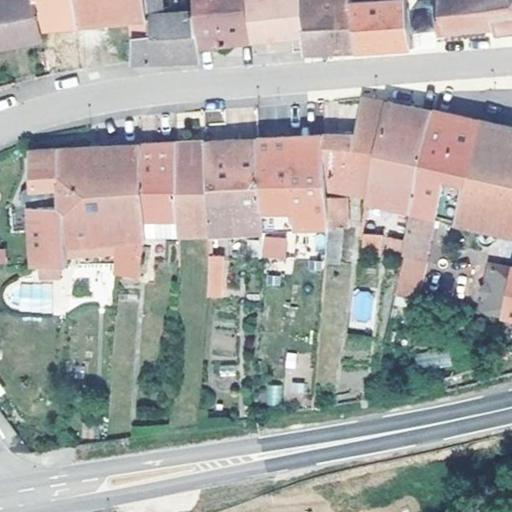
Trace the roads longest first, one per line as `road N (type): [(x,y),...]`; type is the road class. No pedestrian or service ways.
road 1 (residential): [(0,128),(137,92),(511,61)]
road 2 (primary): [(394,431),(10,484)]
road 3 (primary): [(32,511),(394,431)]
road 4 (primary): [(511,406),(394,431)]
